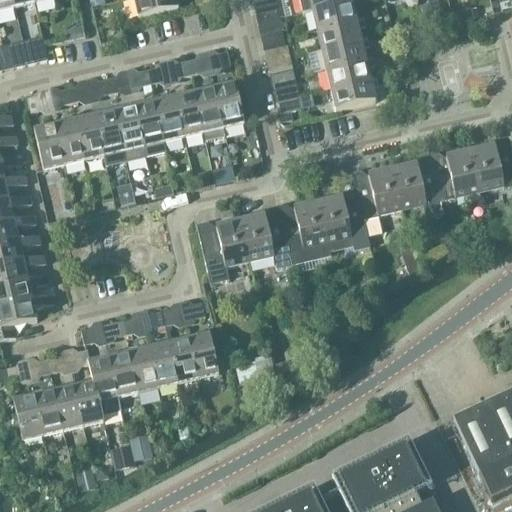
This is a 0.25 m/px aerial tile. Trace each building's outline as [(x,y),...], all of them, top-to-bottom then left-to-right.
[(0,0),(0,14),(16,11),(13,0),(0,0)] [(13,0),(16,11),(37,6),(35,0),(13,0)] [(143,0),(134,2),(139,22),(179,13),(176,0),(143,0)] [(211,5),(209,0),(194,0),(197,9),(211,5)] [(287,0),(251,0),(255,16),(279,11),(281,22),(292,19),(287,0)] [(309,0),(313,15),(351,6),(349,0),(309,0)] [(355,5),(351,6),(313,15),(317,34),(356,25),(352,8),(355,7),(355,5)] [(258,28),(282,23),(281,22),(279,11),(255,16),(258,28)] [(282,23),(258,28),(261,40),(284,35),(282,23)] [(356,25),(317,34),(322,54),(360,45),(356,28),(360,27),(359,25),(356,25)] [(49,64),(45,49),(43,40),(31,43),(36,67),(49,64)] [(31,43),(19,46),(24,70),(36,67),(31,43)] [(326,74),(365,65),(361,48),(364,47),(364,44),(360,45),(322,54),(326,74)] [(24,70),(19,46),(7,49),(13,72),(24,70)] [(7,49),(0,50),(0,70),(1,75),(13,72),(7,49)] [(267,67),(291,62),(288,50),(264,55),(267,67)] [(199,58),(195,63),(198,77),(199,78),(205,81),(219,78),(223,73),(219,58),(213,54),(199,58)] [(231,71),(228,56),(219,58),(223,73),(231,71)] [(267,67),(270,79),(293,73),(291,62),(267,67)] [(159,67),(155,73),(159,87),(165,91),(179,87),(183,82),(180,67),(173,63),(159,67)] [(199,78),(198,77),(195,63),(188,65),(191,80),(199,78)] [(365,65),(326,74),(331,94),(369,85),(365,68),(369,67),(368,64),(365,65)] [(191,80),(188,65),(180,67),(183,82),(191,80)] [(119,76),(116,82),(119,96),(125,100),(139,96),(143,91),(140,76),(134,73),(119,76)] [(159,87),(155,73),(148,74),(151,89),(159,87)] [(143,91),(151,89),(148,74),(140,76),(143,91)] [(79,85),(76,91),(79,105),(85,109),(100,105),(103,100),(100,85),(94,82),(79,85)] [(119,96),(116,82),(108,84),(111,98),(119,96)] [(103,100),(111,98),(108,84),(100,85),(103,100)] [(373,84),(369,85),(331,94),(336,115),(374,106),(370,88),(374,87),(373,84)] [(245,128),(235,88),(218,93),(217,89),(214,90),(215,93),(224,133),(245,128)] [(273,94),(276,106),(300,101),(297,89),(273,94)] [(40,94),(36,100),(39,115),(45,118),(60,115),(64,109),(60,95),(54,91),(40,94)] [(76,91),(68,93),(71,107),(79,105),(76,91)] [(71,107),(68,93),(60,95),(64,109),(71,107)] [(194,94),(195,98),(204,138),(224,133),(215,93),(198,97),(197,93),(194,94)] [(174,99),(175,102),(184,142),(204,138),(195,98),(178,102),(177,98),(174,99)] [(39,115),(36,100),(27,102),(31,117),(39,115)] [(276,106),(279,119),(291,116),(302,113),(300,101),(276,106)] [(164,147),(184,142),(175,102),(158,106),(157,103),(154,103),(155,107),(164,147)] [(135,108),(136,111),(145,151),(164,147),(155,107),(139,111),(138,108),(135,108)] [(114,113),(115,116),(124,156),(145,151),(136,111),(118,116),(117,112),(114,113)] [(94,117),(95,121),(104,161),(124,156),(115,116),(98,120),(97,117),(94,117)] [(291,116),(279,119),(281,126),(293,123),(291,116)] [(0,133),(14,130),(11,119),(0,122),(0,133)] [(74,122),(75,126),(84,165),(104,161),(95,121),(78,125),(77,121),(74,122)] [(54,127),(55,130),(64,170),(84,165),(75,126),(58,129),(57,126),(54,127)] [(34,131),(44,175),(64,170),(55,130),(37,134),(36,131),(34,131)] [(16,142),(0,145),(0,166),(2,166),(0,157),(0,153),(18,150),(16,142)] [(511,156),(510,147),(470,156),(480,198),(511,190),(511,156)] [(441,207),(480,198),(470,156),(431,165),(441,207)] [(21,162),(2,166),(0,166),(0,188),(6,187),(4,175),(23,170),(21,162)] [(428,222),(443,218),(441,207),(431,165),(393,174),(402,216),(426,211),(428,222)] [(211,174),(199,177),(202,191),(215,188),(211,174)] [(364,225),(365,225),(402,216),(393,174),(354,183),(357,198),(358,197),(364,225)] [(26,182),(6,187),(0,188),(0,208),(11,206),(9,195),(28,190),(26,182)] [(133,195),(120,198),(123,211),(136,207),(133,195)] [(329,256),(354,250),(353,244),(368,240),(365,225),(364,225),(358,197),(357,198),(318,207),(329,256)] [(0,208),(0,229),(16,226),(16,225),(13,214),(32,210),(31,202),(11,206),(0,208)] [(279,216),(291,271),(331,261),(329,256),(318,207),(279,216)] [(273,262),(276,274),(291,271),(279,216),(239,225),(249,268),(273,262)] [(249,268),(239,225),(236,226),(235,223),(232,221),(222,223),(220,227),(221,229),(198,235),(211,289),(230,285),(227,273),(249,268)] [(16,225),(16,226),(0,229),(0,249),(20,245),(18,234),(37,230),(35,222),(16,225)] [(20,245),(0,249),(0,270),(25,265),(22,254),(42,249),(40,241),(20,245)] [(0,270),(0,292),(30,285),(27,273),(46,269),(45,260),(25,265),(0,270)] [(416,264),(405,268),(407,276),(419,272),(416,264)] [(49,281),(30,285),(0,292),(0,312),(35,305),(32,293),(51,289),(49,281)] [(308,299),(299,302),(304,320),(313,317),(308,299)] [(54,301),(35,305),(0,312),(0,347),(18,343),(15,331),(40,325),(37,313),(56,309),(54,301)] [(173,308),(169,314),(172,328),(178,332),(192,329),(196,323),(193,309),(187,305),(173,308)] [(193,309),(196,321),(196,323),(205,321),(202,307),(193,309)] [(298,308),(292,310),(294,318),(301,317),(298,308)] [(133,317),(129,323),(133,338),(138,341),(153,338),(157,332),(154,318),(147,314),(133,317)] [(161,316),(165,330),(172,328),(169,314),(161,316)] [(154,318),(157,332),(165,330),(161,316),(154,318)] [(94,327),(89,333),(92,347),(99,351),(112,347),(118,341),(114,327),(108,323),(94,327)] [(129,323),(122,325),(125,339),(133,338),(129,323)] [(114,327),(118,341),(125,339),(122,325),(114,327)] [(89,333),(81,334),(84,349),(92,347),(89,333)] [(189,340),(190,344),(199,384),(218,380),(209,339),(192,343),(191,339),(189,340)] [(168,345),(169,349),(178,389),(199,384),(190,344),(172,348),(171,344),(168,345)] [(158,394),(178,389),(169,349),(151,353),(150,349),(148,350),(149,353),(158,394)] [(58,356),(54,362),(57,377),(63,380),(77,377),(82,371),(79,356),(73,353),(58,356)] [(129,354),(129,358),(139,398),(158,394),(149,353),(132,357),(131,354),(129,354)] [(82,371),(89,369),(87,364),(89,364),(87,354),(79,356),(82,371)] [(108,359),(108,363),(118,403),(139,398),(129,358),(111,362),(110,359),(108,359)] [(271,359),(255,363),(256,366),(260,386),(261,387),(256,390),(259,397),(278,389),(271,359)] [(19,365),(15,371),(18,386),(24,389),(38,385),(43,380),(39,365),(33,362),(19,365)] [(54,362),(47,364),(50,378),(57,377),(54,362)] [(87,364),(89,369),(93,388),(94,387),(99,407),(100,407),(102,419),(120,415),(118,403),(108,363),(90,367),(89,363),(89,364),(87,364)] [(43,380),(50,378),(47,364),(39,365),(43,380)] [(291,364),(275,369),(280,386),(295,381),(291,364)] [(15,371),(7,373),(10,386),(10,388),(18,386),(15,371)] [(7,373),(0,374),(0,387),(2,388),(10,386),(7,373)] [(73,388),(74,392),(83,432),(104,427),(102,419),(100,407),(99,407),(94,387),(93,388),(77,391),(76,388),(73,388)] [(55,396),(64,437),(83,432),(74,392),(57,396),(56,392),(54,393),(55,396)] [(492,505),(511,495),(511,394),(453,422),(492,505)] [(34,397),(34,401),(44,441),(64,437),(55,396),(37,400),(36,397),(34,397)] [(44,441),(34,401),(17,405),(16,402),(13,402),(23,446),(44,441)] [(149,439),(131,444),(136,465),(154,460),(149,439)] [(409,445),(392,453),(332,483),(346,511),(435,511),(433,506),(423,511),(416,497),(431,489),(409,445)] [(130,451),(112,455),(116,474),(135,470),(130,451)] [(102,471),(96,472),(98,482),(109,480),(108,475),(102,471)] [(92,473),(77,477),(81,496),(97,492),(92,473)] [(273,511),(323,511),(314,492),(273,511)]
